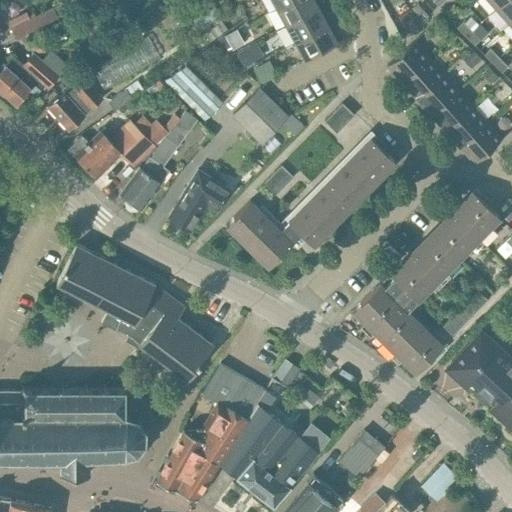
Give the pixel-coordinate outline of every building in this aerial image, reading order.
[(288,0),(275,7),(285,24),(318,7),(314,0),(288,0)] [(511,0),(504,0),(496,7),(509,22),(511,19),(511,0)] [(198,30),(203,28),(205,31),(200,35),(206,44),(222,33),(222,32),(226,29),(219,17),(221,16),(213,4),(191,19),(198,30)] [(22,19),(9,25),(15,38),(27,32),(34,29),(57,17),(52,7),(29,19),(28,16),(22,19)] [(318,7),(285,24),(294,41),(340,17),(335,8),(322,14),(318,7)] [(422,8),(413,17),(419,24),(428,15),(422,8)] [(408,10),(396,17),(402,27),(403,25),(409,32),(419,24),(413,17),(408,10)] [(340,17),(294,41),(304,59),(337,41),(332,31),(344,25),(340,17)] [(465,21),(464,22),(471,29),(478,23),(477,22),(473,18),(469,18),(465,21)] [(457,27),(456,27),(465,35),(466,36),(472,30),(471,29),(464,22),(463,20),(457,27)] [(479,23),(472,30),(480,38),(487,31),(479,23)] [(236,28),(216,39),(226,49),(230,47),(230,46),(232,49),(243,42),(238,33),(236,28)] [(472,30),(466,36),(471,41),(474,44),(478,41),(481,38),(480,38),(476,34),(472,30)] [(30,41),(28,44),(39,54),(49,42),(48,41),(38,32),(30,41)] [(91,66),(104,88),(159,55),(147,33),(91,66)] [(96,43),(90,46),(97,58),(118,46),(115,41),(111,34),(110,35),(96,43)] [(413,41),(386,65),(401,82),(429,57),(415,41),(414,40),(413,41)] [(237,52),(235,53),(236,53),(236,54),(240,60),(243,66),(244,66),(246,65),(263,55),(255,41),(249,45),(245,48),(237,52)] [(0,90),(15,104),(38,79),(47,87),(58,75),(68,63),(50,48),(40,60),(32,53),(22,65),(12,56),(0,69),(0,90)] [(470,48),(461,57),(471,68),(481,58),(480,58),(472,49),(470,48)] [(484,54),(492,62),(499,56),(490,48),(484,54)] [(499,56),(492,62),(493,63),(502,72),(508,66),(499,56)] [(429,57),(401,82),(413,96),(414,97),(416,98),(444,73),(442,72),(429,57)] [(269,60),(253,68),(261,83),(277,75),(269,60)] [(164,79),(204,119),(222,101),(186,64),(164,79)] [(489,66),(482,73),(492,84),(499,76),(489,66)] [(444,73),(416,98),(429,113),(430,114),(430,115),(458,89),(444,73)] [(64,90),(46,105),(69,130),(86,114),(85,113),(102,98),(81,74),(63,89),(64,90)] [(159,79),(154,82),(159,89),(164,86),(159,79)] [(285,117),(287,115),(258,87),(231,115),(260,143),(280,122),(285,117)] [(125,88),(108,100),(114,109),(131,97),(125,88)] [(458,89),(430,115),(445,131),(473,106),(458,89)] [(342,102),(324,120),(336,132),(354,114),(342,102)] [(473,106),(445,131),(460,147),(488,122),(473,106)] [(185,109),(179,117),(170,129),(168,131),(160,143),(152,151),(148,156),(145,158),(146,159),(141,166),(139,165),(118,193),(128,200),(129,204),(134,207),(137,207),(140,209),(160,181),(169,169),(163,165),(197,118),(185,109)] [(173,112),(164,125),(170,129),(179,117),(173,112)] [(287,115),(280,122),(294,135),(303,126),(294,117),(293,116),(289,113),(287,115)] [(81,134),(67,148),(96,177),(121,152),(134,165),(143,156),(167,130),(155,119),(151,123),(142,131),(133,122),(129,118),(113,133),(106,126),(102,130),(100,129),(88,140),(81,134)] [(488,122),(460,147),(474,163),(502,138),(488,122)] [(249,200),(225,225),(268,267),(293,241),(297,246),(306,237),(314,244),(396,161),(371,136),(289,220),(279,229),(249,200)] [(281,164),(263,182),(275,194),(293,176),(281,164)] [(189,184),(186,189),(170,215),(191,229),(206,204),(216,210),(230,187),(198,168),(189,184)] [(471,188),(352,310),(415,372),(439,348),(443,343),(409,309),(416,301),(417,300),(500,217),(471,188)] [(138,344),(186,379),(213,343),(169,311),(177,300),(155,283),(75,243),(55,283),(106,309),(100,321),(128,335),(139,343),(138,344)] [(478,289),(442,325),(452,334),(487,299),(478,289)] [(473,337),(445,368),(466,387),(471,381),(495,402),(490,408),(510,427),(511,424),(511,358),(500,347),(493,355),(473,337)] [(284,358),(272,378),(282,385),(284,383),(287,385),(298,368),(284,358)] [(174,445),(156,481),(195,499),(219,462),(246,419),(264,388),(220,362),(203,390),(202,391),(218,401),(208,416),(215,421),(206,435),(199,431),(196,435),(183,429),(176,443),(174,445)] [(132,407),(132,399),(124,399),(124,388),(23,388),(23,389),(0,388),(0,460),(59,460),(59,473),(89,473),(88,458),(124,457),(136,454),(144,443),(145,430),(138,419),(124,414),(124,407),(132,407)] [(246,419),(219,462),(236,475),(235,476),(273,507),(290,485),(318,450),(266,409),(275,395),(266,389),(264,388),(246,419)] [(357,477),(383,446),(364,429),(337,460),(357,477)] [(383,447),(374,457),(381,462),(389,453),(383,447)] [(458,477),(442,462),(419,486),(421,487),(435,500),(436,501),(458,477)] [(312,472),(278,511),(328,511),(342,497),(327,485),(330,481),(317,469),(313,473),(312,472)] [(347,470),(339,480),(341,482),(348,487),(356,477),(347,470)] [(421,487),(405,504),(412,510),(414,511),(424,511),(435,500),(421,487)] [(374,511),(385,501),(384,500),(383,499),(375,491),(353,511),(374,511)] [(385,501),(374,511),(409,511),(412,510),(405,504),(393,492),(385,501)] [(0,511),(6,511),(9,498),(0,496),(0,511)] [(9,498),(6,511),(49,511),(51,507),(11,500),(11,498),(9,498)]
